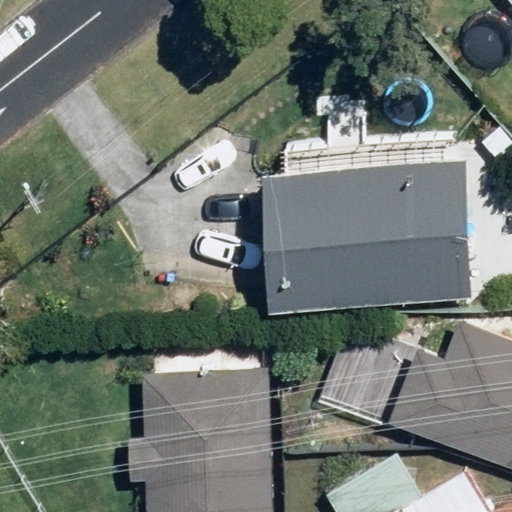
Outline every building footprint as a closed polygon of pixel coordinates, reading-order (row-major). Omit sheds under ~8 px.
[(511,0),(500,0),(511,13),(511,0)] [(247,162),(252,300),(460,293),(455,155),(247,162)] [(511,467),(511,344),(456,322),(441,359),(409,346),(382,415),(511,467)] [(265,511),(264,367),(137,371),(139,432),(128,432),(128,478),(142,478),(142,511),(265,511)] [(413,492),(388,450),(318,491),(330,511),(511,511),(511,504),(497,511),(484,511),(458,466),(413,492)]
